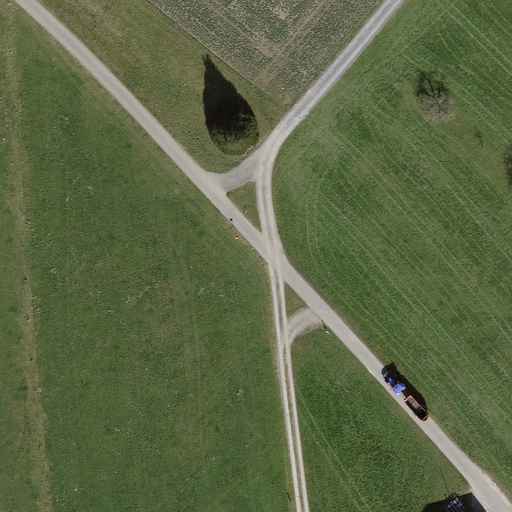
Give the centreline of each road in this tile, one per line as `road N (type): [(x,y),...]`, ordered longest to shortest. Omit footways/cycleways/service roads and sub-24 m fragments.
road 1 (unclassified): [(23,0),(83,52),(501,511)]
road 2 (track): [(264,155),(304,511)]
road 3 (track): [(395,0),(252,167),(206,187)]
